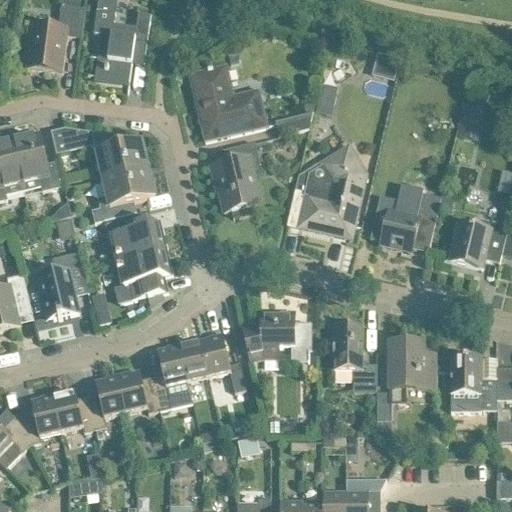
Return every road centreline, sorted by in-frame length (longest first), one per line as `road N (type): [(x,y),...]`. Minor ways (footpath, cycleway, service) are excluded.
road 1 (residential): [(0,111),(42,102),(158,117),(174,133),(213,292)]
road 2 (residential): [(213,292),(270,270),(511,325)]
road 3 (residential): [(0,376),(139,343),(213,292)]
